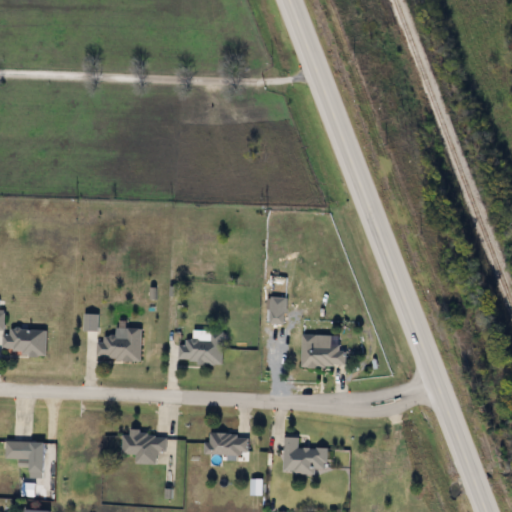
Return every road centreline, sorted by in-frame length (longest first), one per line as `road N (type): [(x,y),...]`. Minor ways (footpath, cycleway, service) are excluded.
road 1 (primary): [(289,0),(482,511)]
road 2 (residential): [(433,385),(350,406),(0,387)]
